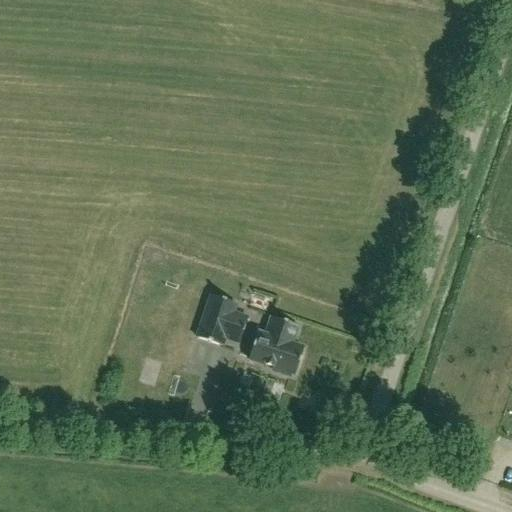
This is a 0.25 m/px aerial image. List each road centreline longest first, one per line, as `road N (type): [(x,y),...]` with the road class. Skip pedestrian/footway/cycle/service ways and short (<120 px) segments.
road 1 (unclassified): [(499,511),(383,470),(369,459),(369,441),(511,18)]
road 2 (track): [(369,459),(0,424)]
